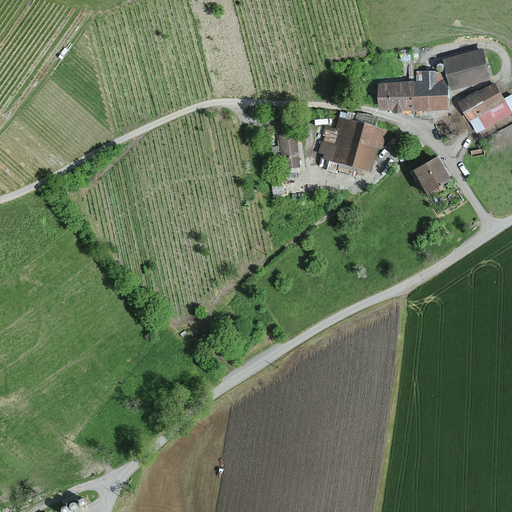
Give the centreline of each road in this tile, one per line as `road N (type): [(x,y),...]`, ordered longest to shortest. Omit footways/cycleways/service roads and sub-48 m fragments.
road 1 (unclassified): [(493,231),(447,157),(413,126),(371,110),(287,102),(188,109),(0,199)]
road 2 (tertiary): [(107,511),(125,475),(218,389),(493,231)]
